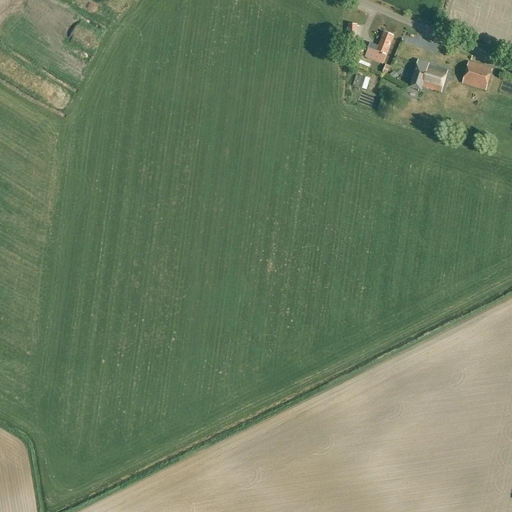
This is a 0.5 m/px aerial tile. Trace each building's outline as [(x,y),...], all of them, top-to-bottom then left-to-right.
[(383,64),(393,36),(384,32),(379,46),(370,43),(365,57),(383,64)] [(359,63),(363,51),(352,47),(348,59),(359,63)] [(429,64),(418,61),(410,87),(421,90),(422,86),(441,92),(448,71),(429,65),(429,64)] [(469,62),(462,83),(486,91),(486,90),(491,72),(492,70),(492,69),(486,67),(469,62)] [(371,74),(359,69),(353,86),(355,87),(350,101),(358,103),(363,89),(366,90),(371,74)] [(395,71),(389,75),(393,80),(399,76),(395,71)] [(497,91),(500,72),(492,71),(489,89),(497,91)]
